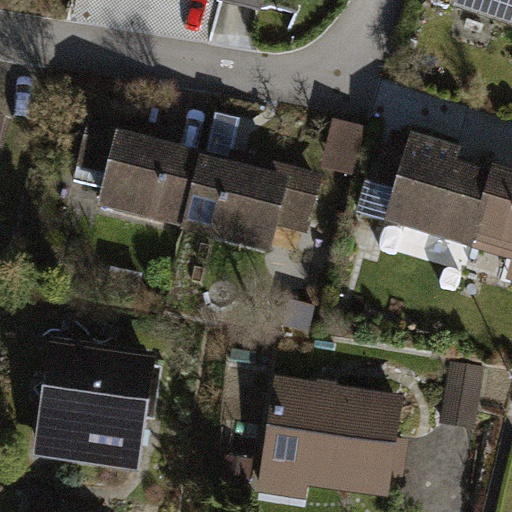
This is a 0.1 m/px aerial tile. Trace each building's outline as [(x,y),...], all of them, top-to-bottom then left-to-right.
[(511,0),(466,0),(456,28),(511,47),(511,0)] [(366,127),(339,120),(327,169),(353,176),(366,127)] [(201,166),(202,164),(162,154),(166,140),(97,123),(90,148),(84,147),(76,180),(107,188),(104,202),(187,222),(201,166)] [(187,222),(186,225),(270,245),(276,219),(304,226),(315,181),(244,164),(241,176),(201,166),(187,222)] [(495,193),(414,166),(387,245),(469,272),(472,263),(495,193)] [(511,188),(498,184),(495,193),(472,263),(511,276),(511,188)] [(317,298),(289,294),(281,336),(310,341),(317,298)] [(140,358),(42,345),(27,455),(125,468),(140,358)] [(480,370),(446,364),(436,421),(470,427),(480,370)] [(392,398),(265,380),(248,498),(297,504),(299,491),(378,502),(392,398)] [(247,465),(222,462),(219,489),(243,491),(247,465)]
